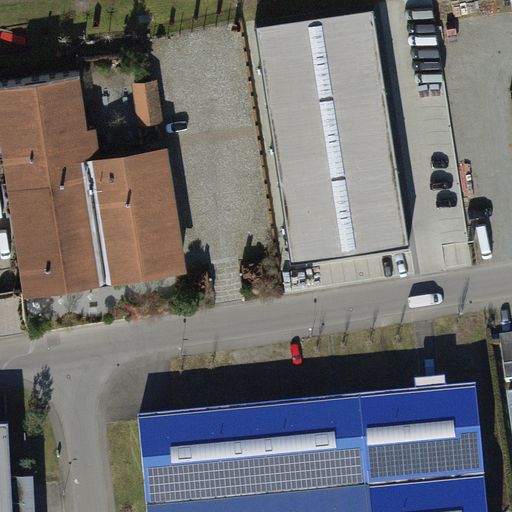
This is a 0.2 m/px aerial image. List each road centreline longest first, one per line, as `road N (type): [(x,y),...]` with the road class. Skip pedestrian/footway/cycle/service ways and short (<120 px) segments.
road 1 (residential): [(72,350),(511,285)]
road 2 (residential): [(72,350),(89,511)]
